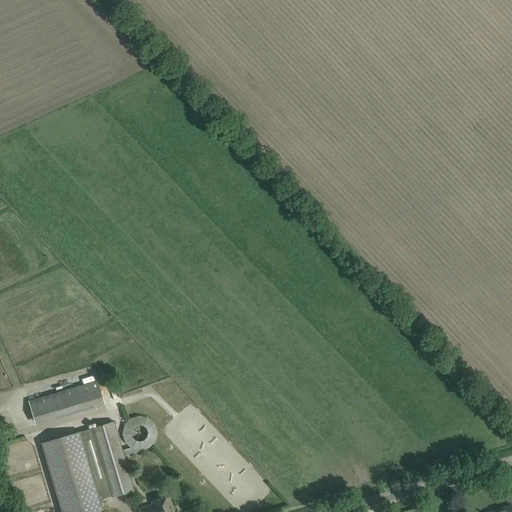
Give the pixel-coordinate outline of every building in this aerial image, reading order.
[(94,374),(82,378),(84,384),(96,380),(94,374)] [(81,378),(69,382),(71,388),(83,384),(81,378)] [(105,404),(98,380),(28,401),(35,425),(105,404)] [(68,382),(55,386),(57,392),(69,388),(68,382)] [(54,386),(42,390),(43,396),(56,392),(54,386)] [(40,390),(28,394),(29,400),(42,396),(40,390)] [(153,448),(156,418),(126,416),(123,441),(128,442),(128,446),(153,448)] [(100,498),(111,495),(112,497),(134,491),(131,481),(113,422),(40,443),(60,511),(94,511),(103,509),(100,498)] [(76,426),(63,430),(65,436),(78,432),(76,426)] [(53,433),(41,436),(42,442),(55,438),(53,433)] [(152,505),(140,509),(140,511),(173,511),(169,497),(152,502),(152,505)]
